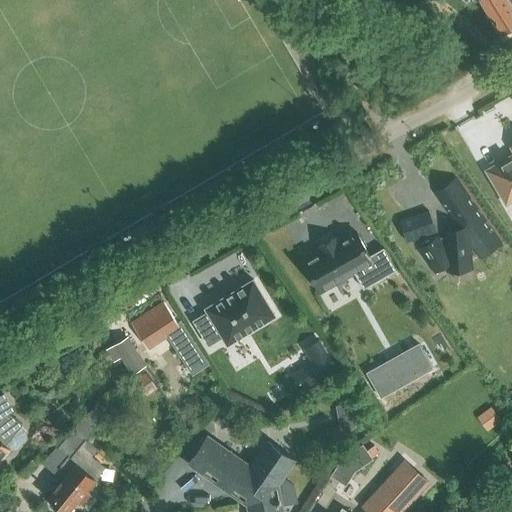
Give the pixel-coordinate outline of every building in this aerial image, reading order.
[(511,0),(481,0),(501,32),(511,25),(511,0)] [(506,166),(492,174),(507,200),(511,196),(511,157),(504,163),(506,166)] [(438,235),(418,249),(435,273),(446,265),(446,268),(473,266),(471,246),(480,258),(502,242),(456,177),(434,192),(458,227),(442,228),(444,243),(438,235)] [(428,210),(400,220),(407,241),(436,231),(428,210)] [(309,258),(304,261),(321,291),(354,272),(364,288),(396,270),(383,247),(370,255),(356,231),(339,241),(336,237),(319,247),(321,251),(309,258)] [(275,315),(272,309),(253,279),(205,308),(208,312),(194,320),(209,344),(222,336),(227,344),(250,330),(275,315)] [(131,324),(146,347),(173,330),(178,326),(176,324),(163,303),(131,324)] [(178,326),(167,334),(187,364),(193,360),(196,365),(203,361),(192,345),(195,344),(180,321),(176,324),(178,326)] [(131,374),(146,365),(128,335),(107,349),(114,361),(121,357),(131,374)] [(310,363),(290,376),(300,392),(336,369),(318,340),(302,349),(310,363)] [(420,346),(403,355),(414,377),(432,367),(420,346)] [(146,372),(136,380),(148,395),(158,388),(146,372)] [(0,462),(10,450),(16,449),(25,438),(25,431),(19,426),(20,424),(6,413),(0,402),(0,397),(4,396),(3,395),(0,396),(0,462)] [(340,425),(357,423),(355,401),(338,402),(340,425)] [(492,406),(478,417),(488,430),(501,419),(492,406)] [(67,473),(47,497),(64,511),(67,511),(77,501),(82,505),(90,496),(85,492),(87,489),(94,480),(90,477),(102,464),(90,454),(95,448),(85,440),(99,423),(86,412),(57,447),(68,456),(60,466),(68,473),(67,473)] [(282,511),(281,503),(297,501),(295,485),(282,476),(294,459),(268,441),(250,466),(207,436),(189,462),(248,504),(249,511),(282,511)] [(363,443),(344,456),(355,471),(373,458),(363,443)] [(397,476),(366,509),(367,510),(369,511),(401,511),(429,482),(413,467),(401,480),(397,476)]
